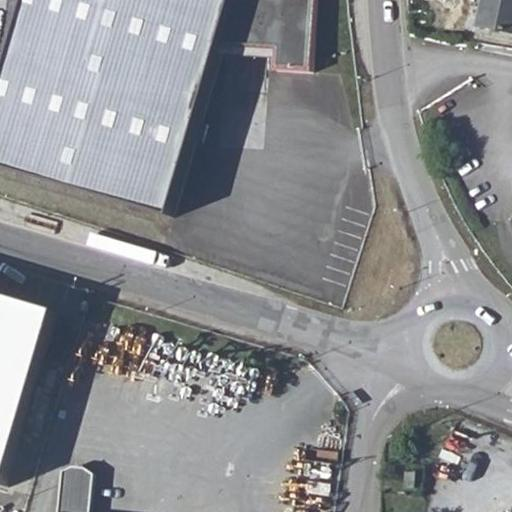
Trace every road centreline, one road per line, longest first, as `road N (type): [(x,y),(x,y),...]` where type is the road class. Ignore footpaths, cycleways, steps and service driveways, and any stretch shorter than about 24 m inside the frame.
road 1 (residential): [(404,344),(317,334),(0,241)]
road 2 (tertiary): [(381,0),(398,135),(449,290)]
road 3 (unknown): [(189,240),(229,190),(267,170),(316,152),(404,153)]
road 4 (residential): [(359,511),(373,427),(416,375)]
